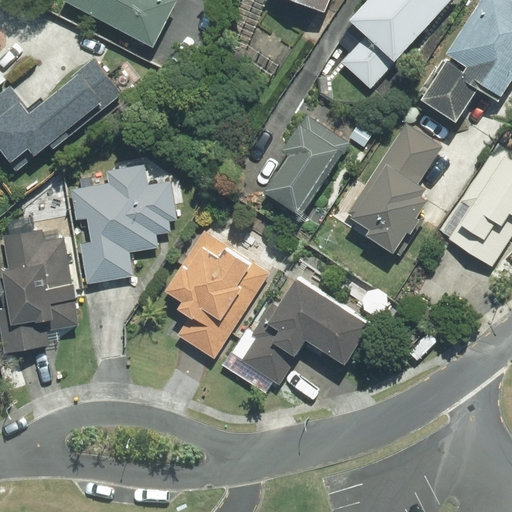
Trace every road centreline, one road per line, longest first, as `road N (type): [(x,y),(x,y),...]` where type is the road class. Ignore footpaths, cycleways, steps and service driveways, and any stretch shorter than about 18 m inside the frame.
road 1 (residential): [(250,459),(343,441),(396,420),(511,339)]
road 2 (residential): [(27,450),(64,424),(103,416),(190,431),(250,459)]
road 3 (residential): [(250,459),(175,480),(85,468),(27,450)]
